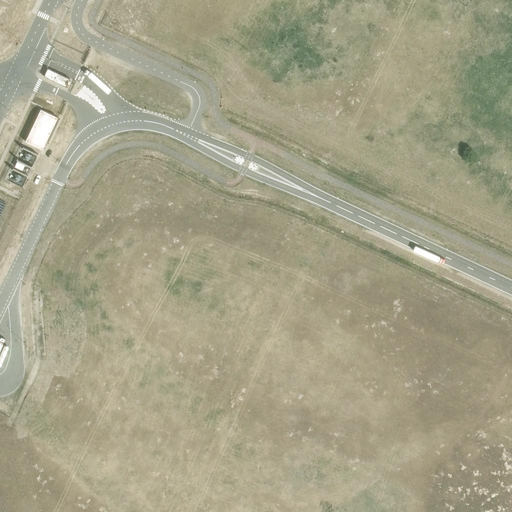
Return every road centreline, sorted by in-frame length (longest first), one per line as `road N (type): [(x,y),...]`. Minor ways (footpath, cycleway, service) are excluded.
road 1 (unclassified): [(185,135),(132,121),(93,134),(66,166),(5,290)]
road 2 (unclassified): [(511,289),(330,203)]
road 3 (unclassified): [(330,203),(250,156),(185,135)]
road 4 (unclassified): [(185,135),(243,170),(330,203)]
